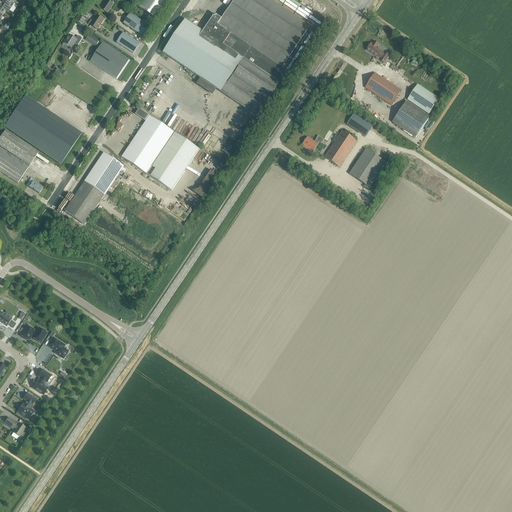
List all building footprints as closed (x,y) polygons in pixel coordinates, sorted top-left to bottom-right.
[(8,0),(2,0),(2,2),(4,4),(3,6),(9,11),(14,4),(11,2),(8,0)] [(107,14),(113,4),(107,0),(101,9),(107,14)] [(169,0),(143,0),(139,8),(156,19),(169,0)] [(185,20),(163,53),(200,78),(217,89),(257,117),(280,83),(279,83),(287,72),(282,68),(309,27),(270,0),(234,0),(222,19),(215,15),(203,32),(185,20)] [(0,14),(2,16),(5,11),(8,13),(9,11),(3,6),(1,8),(0,7),(0,14)] [(123,24),(144,38),(151,27),(130,14),(123,24)] [(88,24),(97,30),(103,20),(96,16),(92,22),(91,21),(88,24)] [(123,33),(116,43),(133,54),(140,44),(123,33)] [(89,34),(86,40),(96,47),(99,41),(89,34)] [(63,43),(71,49),(75,43),(78,45),(82,39),(77,36),(76,39),(69,35),(63,43)] [(381,51),(382,50),(377,47),(379,45),(374,41),(372,44),(371,43),(366,50),(377,58),(377,57),(380,59),(379,60),(384,64),(390,56),(385,52),(384,53),(381,51)] [(116,79),(129,60),(103,43),(90,61),(116,79)] [(391,105),(401,91),(375,73),(365,88),(391,105)] [(439,99),(417,85),(407,100),(428,114),(439,99)] [(80,134),(25,97),(5,127),(60,164),(80,134)] [(429,117),(406,101),(392,122),(416,138),(429,117)] [(145,121),(149,116),(139,109),(135,115),(145,121)] [(166,109),(156,116),(158,120),(171,129),(179,124),(180,125),(174,129),(174,130),(180,134),(185,131),(189,125),(188,123),(183,126),(187,121),(181,125),(183,123),(180,119),(181,118),(179,115),(177,117),(166,109)] [(365,137),(372,127),(353,114),(347,124),(365,137)] [(174,133),(149,116),(121,158),(146,174),(172,191),(199,150),(174,133)] [(38,153),(5,131),(0,137),(0,171),(18,183),(29,167),(38,153)] [(339,167),(356,141),(342,132),(324,157),(339,167)] [(321,144),(324,140),(318,136),(314,142),(307,137),(302,146),(312,153),(319,142),(321,144)] [(369,188),(386,163),(366,149),(349,174),(369,188)] [(82,199),(76,195),(65,212),(85,225),(124,167),(104,153),(84,183),(90,186),(82,199)] [(39,194),(43,188),(33,181),(29,187),(39,194)] [(182,217),(191,208),(188,206),(186,207),(183,204),(182,205),(178,202),(173,207),(182,217)] [(1,312),(0,314),(0,321),(7,326),(8,325),(13,328),(16,324),(11,321),(12,319),(1,312)] [(47,334),(39,328),(36,333),(34,332),(35,332),(27,326),(21,336),(28,341),(32,336),(33,337),(32,338),(40,343),(47,334)] [(53,338),(48,346),(56,351),(55,353),(63,359),(68,352),(63,348),(64,346),(53,338)] [(33,388),(43,395),(48,388),(43,385),(46,382),(47,382),(51,376),(42,370),(38,377),(41,378),(38,382),(37,381),(33,388)] [(28,420),(34,412),(29,409),(35,399),(27,393),(23,399),(26,401),(21,408),(20,407),(17,412),(28,420)] [(19,437),(25,428),(19,423),(18,425),(16,424),(8,418),(4,424),(13,429),(15,430),(13,433),(19,437)]
